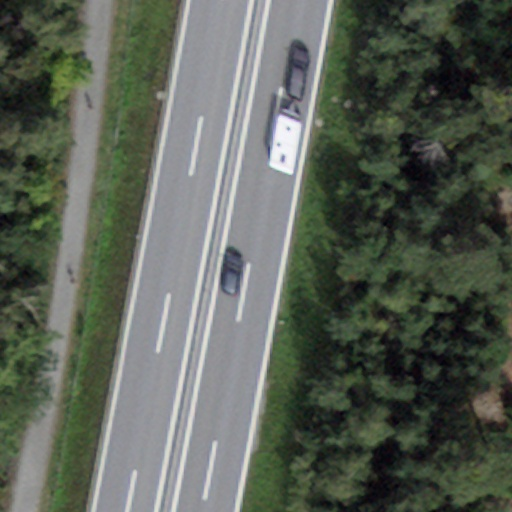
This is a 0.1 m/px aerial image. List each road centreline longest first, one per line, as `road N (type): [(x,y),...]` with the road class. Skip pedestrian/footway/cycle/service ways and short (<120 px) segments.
road 1 (trunk): [(201,511),(294,0)]
road 2 (trunk): [(220,0),(127,511)]
